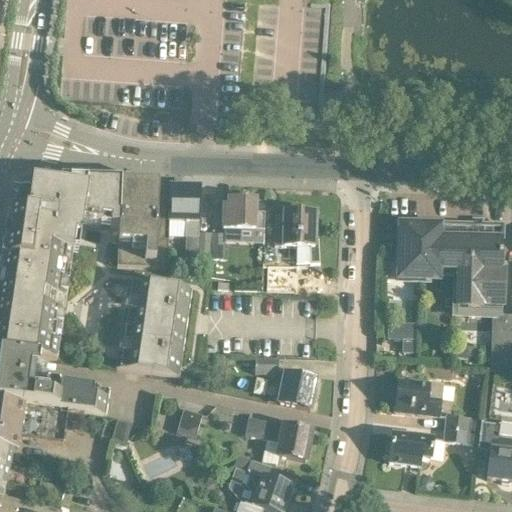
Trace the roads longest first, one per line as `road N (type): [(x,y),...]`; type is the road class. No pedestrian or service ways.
road 1 (residential): [(361,170),(109,156),(13,123)]
road 2 (residential): [(353,430),(47,377),(43,400)]
road 3 (residential): [(353,430),(361,170)]
road 4 (residential): [(511,175),(361,170)]
road 5 (tertiary): [(13,123),(32,0)]
